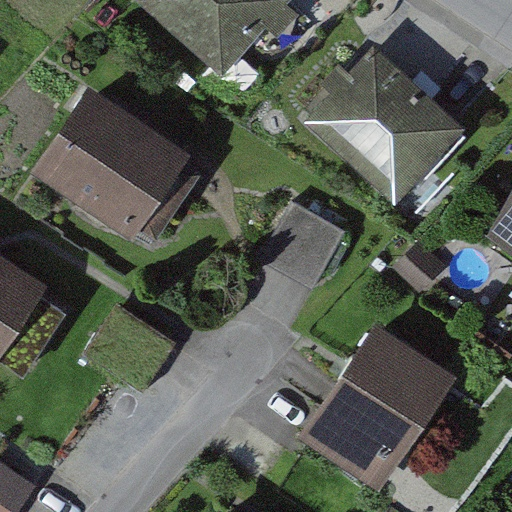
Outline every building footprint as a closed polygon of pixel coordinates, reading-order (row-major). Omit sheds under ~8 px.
[(146,0),(222,73),(290,3),(287,0),(146,0)] [(311,127),(400,207),(462,139),(373,59),(311,127)] [(36,169),(152,245),(199,172),(84,97),(36,169)] [(300,208),(262,265),(306,294),(344,237),(300,208)] [(511,264),(511,211),(486,245),(511,264)] [(0,363),(46,294),(0,264),(0,363)] [(125,313),(94,359),(147,394),(178,347),(125,313)] [(378,333),(305,443),(381,493),(454,383),(378,333)] [(17,511),(0,500),(0,511),(17,511)]
